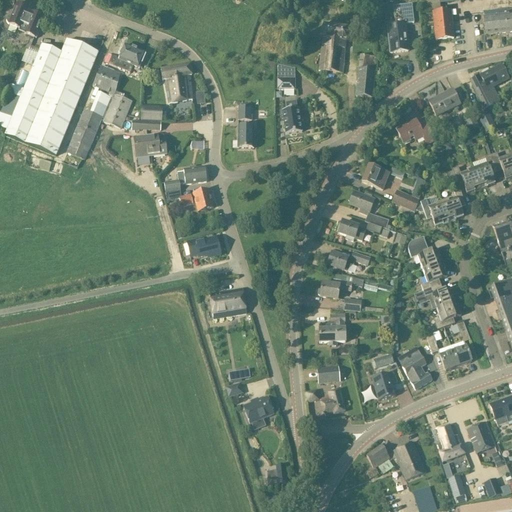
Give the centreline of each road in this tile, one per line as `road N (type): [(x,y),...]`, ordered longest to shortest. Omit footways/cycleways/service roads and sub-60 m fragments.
road 1 (secondary): [(356,139),(314,214),(294,278),(300,426)]
road 2 (residential): [(218,182),(213,91),(202,68),(165,37),(79,0)]
road 3 (unclassified): [(240,265),(0,311)]
road 4 (residential): [(502,374),(463,265),(483,217),(511,207)]
road 5 (secondary): [(511,54),(407,89),(356,139)]
road 6 (residential): [(300,426),(286,407),(240,265)]
road 7 (residential): [(356,139),(218,182)]
road 8 (secondary): [(374,430),(502,374)]
